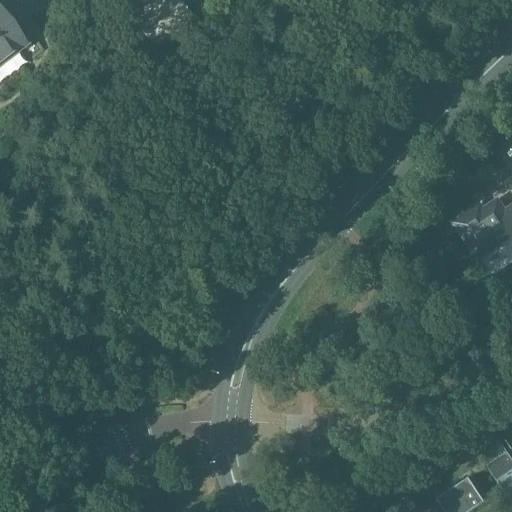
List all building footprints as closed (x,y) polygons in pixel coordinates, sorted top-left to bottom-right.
[(0,0),(0,60),(21,44),(5,23),(0,16),(0,0)] [(511,135),(508,129),(497,138),(506,152),(511,161),(511,135)] [(480,203),(474,207),(450,223),(475,260),(511,234),(511,204),(506,209),(498,198),(483,208),(480,203)] [(107,346),(96,358),(106,368),(118,356),(107,346)] [(492,432),(471,447),(478,457),(499,443),(492,432)] [(506,453),(485,467),(490,475),(505,498),(507,497),(511,493),(511,462),(511,461),(506,453)] [(468,480),(437,500),(419,511),(472,511),(485,504),(468,480)]
